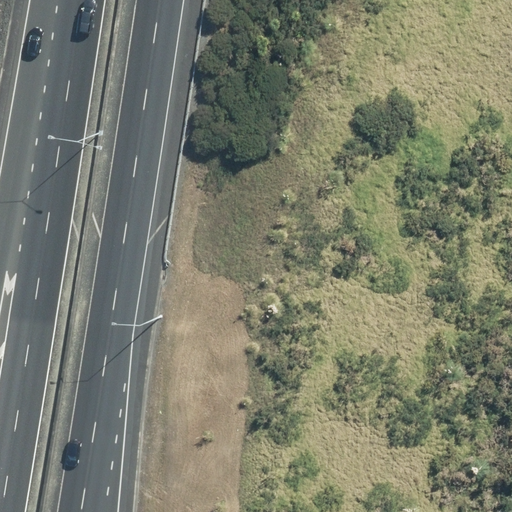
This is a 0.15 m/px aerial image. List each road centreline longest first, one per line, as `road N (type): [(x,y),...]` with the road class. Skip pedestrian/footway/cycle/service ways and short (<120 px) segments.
road 1 (motorway): [(156,0),(84,507)]
road 2 (motorway): [(0,509),(65,95)]
road 3 (motorway): [(0,261),(65,95)]
